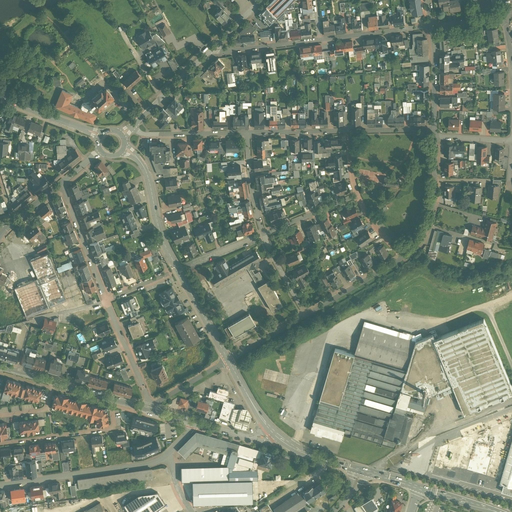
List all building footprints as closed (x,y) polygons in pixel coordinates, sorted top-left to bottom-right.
[(293,0),(271,0),(266,6),(270,10),(269,10),(276,18),(275,19),(279,23),(282,23),(285,22),(285,20),(284,10),(286,8),(293,1),(293,0)] [(310,0),(298,0),(298,3),(302,2),(303,8),(306,8),(307,12),(312,11),(310,0)] [(423,13),(420,0),(410,0),(411,4),(410,4),(411,10),(412,10),(413,15),(423,13)] [(450,9),(451,8),(449,1),(449,0),(440,0),(442,10),(450,9)] [(459,0),(453,0),(449,1),(451,8),(450,9),(451,11),(451,10),(456,9),(456,10),(461,9),(459,0)] [(293,1),(286,8),(286,10),(295,9),(293,1)] [(369,2),(359,3),(360,11),(370,10),(369,2)] [(270,10),(266,6),(258,14),(260,16),(262,18),(265,21),(267,23),(269,25),(275,19),(276,18),(269,10),(270,10)] [(402,8),(397,7),(398,12),(399,17),(393,17),(394,20),(394,26),(405,24),(404,16),(403,15),(402,15),(402,8)] [(229,17),(222,9),(219,12),(218,12),(215,15),(223,23),(229,17)] [(184,34),(193,27),(182,14),(178,17),(182,23),(173,31),(182,42),(187,38),(184,34)] [(385,14),(377,16),(379,28),(389,26),(388,18),(385,19),(385,14)] [(371,16),(369,17),(369,21),(368,21),(369,29),(379,28),(377,16),(377,15),(371,16)] [(344,18),(339,18),(340,24),(334,25),(335,33),(346,32),(344,18)] [(357,22),(357,18),(352,19),(353,31),(363,30),(362,22),(357,22)] [(334,25),(329,25),(328,20),(323,20),(324,26),(325,34),(335,33),(334,25)] [(250,22),(234,37),(235,46),(255,43),(254,34),(252,32),(256,28),(253,25),(250,22)] [(292,23),(291,23),(292,27),(289,27),(290,30),(289,30),(289,32),(290,32),(290,39),(301,37),(300,30),(300,29),(297,30),(296,22),(292,23)] [(309,23),(305,24),(306,29),(300,30),(301,37),(311,36),(309,23)] [(165,24),(158,27),(163,37),(170,34),(165,24)] [(280,31),(280,26),(275,27),(275,32),(274,32),(275,35),(273,35),(274,38),(275,38),(276,41),(287,39),(286,32),(286,30),(280,31)] [(497,28),(483,30),(484,35),(488,34),(489,42),(490,42),(489,41),(493,40),(493,41),(499,40),(497,28)] [(148,31),(145,33),(144,32),(140,35),(140,36),(137,38),(143,48),(147,45),(146,45),(150,43),(154,41),(155,40),(152,36),(151,37),(148,31)] [(422,33),(413,34),(413,44),(412,44),(413,48),(413,62),(428,61),(427,38),(426,38),(425,36),(423,36),(422,33)] [(165,42),(156,34),(152,36),(155,40),(158,46),(165,42)] [(402,35),(392,36),(393,44),(394,50),(399,49),(399,44),(400,44),(400,45),(403,45),(402,35)] [(387,37),(375,38),(376,47),(380,47),(380,50),(387,49),(387,46),(388,46),(387,37)] [(375,38),(363,40),(364,47),(365,49),(366,49),(366,50),(373,50),(373,48),(376,47),(375,38)] [(448,38),(439,39),(440,49),(449,49),(449,48),(452,48),(452,47),(452,43),(448,43),(448,38)] [(352,41),(344,42),(345,51),(349,51),(350,62),(357,61),(356,54),(354,54),(353,50),(352,41)] [(344,42),(336,43),(336,50),(337,52),(343,51),(345,51),(344,42)] [(320,45),(313,46),(312,46),(314,55),(322,54),(321,52),(320,45)] [(313,46),(299,48),(300,57),(306,56),(314,55),(312,46),(313,46)] [(152,53),(147,57),(148,59),(147,63),(151,63),(152,66),(167,57),(165,55),(166,51),(163,51),(161,48),(152,53)] [(493,50),(486,50),(487,61),(493,61),(493,62),(496,62),(496,64),(501,64),(501,63),(501,60),(503,60),(502,52),(500,52),(500,50),(494,50),(494,49),(493,50)] [(274,51),(265,52),(266,60),(268,71),(276,70),(275,63),(274,59),(275,59),(274,56),(274,51)] [(259,53),(250,54),(251,62),(252,69),(256,68),(256,64),(260,63),(260,61),(259,53)] [(245,55),(236,56),(238,70),(243,70),(242,65),(246,64),(245,55)] [(178,65),(174,58),(168,61),(173,71),(177,69),(176,67),(178,65)] [(218,58),(214,62),(213,62),(211,63),(211,65),(208,68),(208,69),(215,76),(217,73),(218,73),(216,72),(224,65),(218,58)] [(428,64),(420,64),(413,64),(413,69),(420,69),(420,75),(428,75),(428,64)] [(215,76),(208,69),(200,76),(205,81),(204,82),(207,85),(209,83),(209,82),(214,77),(216,79),(220,76),(217,73),(215,76)] [(136,70),(123,82),(129,89),(142,77),(136,70)] [(503,72),(494,72),(495,84),(504,83),(503,72)] [(234,73),(226,74),(228,83),(235,83),(234,73)] [(454,73),(440,73),(440,83),(448,83),(448,78),(455,77),(454,73)] [(420,75),(419,75),(419,84),(428,84),(428,75),(420,75)] [(53,77),(55,87),(61,85),(58,76),(53,77)] [(84,81),(82,78),(76,83),(78,86),(84,81)] [(452,84),(440,84),(440,93),(453,93),(453,89),(452,84)] [(103,91),(101,89),(98,92),(99,93),(93,99),(94,100),(90,103),(91,104),(89,105),(93,109),(94,107),(98,112),(103,107),(104,108),(109,104),(108,102),(113,98),(106,89),(103,91)] [(428,90),(420,90),(420,94),(420,99),(428,99),(428,90)] [(72,95),(62,91),(55,107),(70,113),(78,116),(93,122),(96,115),(87,112),(80,109),(68,104),(72,95)] [(498,93),(494,93),(494,101),(504,101),(504,93),(498,93)] [(450,97),(440,97),(440,106),(444,106),(444,107),(446,107),(446,106),(457,106),(457,102),(452,102),(450,102),(450,97)] [(91,110),(93,109),(89,105),(91,104),(90,103),(94,100),(93,99),(89,102),(82,103),(80,109),(87,112),(89,109),(89,108),(91,110)] [(182,106),(174,99),(167,106),(168,107),(174,113),(175,113),(182,106)] [(504,101),(494,101),(493,101),(492,107),(492,109),(498,109),(504,109),(504,101)] [(383,125),(383,117),(379,117),(378,102),(375,102),(375,107),(375,126),(383,125)] [(361,103),(357,103),(356,104),(352,105),(352,109),(353,109),(353,114),(352,114),(352,124),(360,124),(360,114),(361,114),(361,104),(361,103)] [(339,104),(337,106),(334,106),(334,110),(334,115),(334,125),(342,124),(342,121),(343,120),(343,116),(342,115),(342,111),(343,111),(343,105),(342,104),(339,104)] [(174,113),(168,107),(164,110),(169,115),(171,117),(174,113)] [(404,125),(404,116),(399,116),(399,107),(396,107),(396,113),(396,125),(404,125)] [(191,116),(193,116),(194,115),(194,112),(202,112),(202,108),(200,108),(200,109),(195,109),(195,108),(190,108),(190,116),(191,116)] [(164,110),(163,109),(162,109),(161,110),(160,111),(156,116),(161,121),(161,122),(164,119),(169,115),(164,110)] [(225,110),(219,110),(220,129),(227,128),(227,120),(224,120),(224,115),(225,115),(225,110)] [(202,113),(202,112),(194,112),(194,115),(193,116),(194,120),(192,120),(192,126),(194,126),(194,129),(202,129),(202,117),(203,116),(203,114),(202,113)] [(262,112),(254,112),(254,118),(254,128),(263,128),(263,118),(262,118),(262,112)] [(15,116),(11,115),(6,128),(11,130),(13,126),(12,125),(15,116)] [(26,120),(15,116),(12,125),(13,125),(13,124),(18,126),(18,127),(22,129),(26,120)] [(164,119),(161,122),(161,121),(158,125),(162,129),(168,123),(164,119)] [(459,120),(449,119),(449,128),(458,129),(459,120)] [(481,121),(471,120),(470,125),(470,126),(469,129),(470,129),(470,130),(481,130),(481,121)] [(491,121),(491,125),(490,131),(500,131),(501,121),(491,121)] [(42,126),(42,127),(35,124),(31,122),(27,131),(28,131),(33,133),(38,135),(39,135),(40,132),(42,126)] [(201,139),(193,139),(193,148),(197,148),(197,154),(198,154),(201,154),(201,148),(202,148),(201,139)] [(341,139),(330,139),(330,141),(327,141),(327,139),(324,139),(325,143),(325,149),(332,149),(332,147),(341,147),(341,139)] [(266,140),(256,140),(257,148),(271,147),(271,143),(268,143),(268,140),(266,140)] [(298,140),(290,140),(290,151),(298,151),(298,140)] [(237,141),(226,141),(226,144),(226,151),(232,151),(232,152),(235,152),(236,151),(238,151),(237,141)] [(218,142),(209,142),(209,150),(210,150),(214,150),(218,150),(218,142)] [(187,143),(177,143),(178,144),(177,144),(177,145),(177,147),(178,147),(178,155),(181,155),(183,155),(183,158),(187,158),(187,149),(187,143)] [(325,143),(320,144),(321,148),(321,149),(321,152),(332,151),(332,149),(325,149),(325,143)] [(165,149),(165,144),(157,145),(157,144),(151,144),(151,152),(153,152),(153,158),(153,160),(158,159),(158,160),(160,160),(170,160),(169,149),(165,149)] [(28,145),(18,145),(18,152),(18,153),(23,153),(28,154),(28,153),(28,145)] [(60,146),(56,146),(57,160),(62,160),(63,160),(65,158),(66,157),(66,145),(60,146)] [(454,145),(445,145),(445,151),(444,155),(453,156),(453,152),(454,145)] [(271,147),(257,148),(257,156),(267,156),(269,156),(269,152),(271,152),(271,147)] [(486,147),(478,147),(477,154),(477,159),(479,162),(488,162),(489,156),(486,156),(486,147)] [(504,148),(496,148),(495,158),(503,158),(503,157),(504,148)] [(66,157),(65,158),(71,165),(81,158),(75,150),(66,157)] [(309,153),(301,153),(301,161),(306,161),(306,169),(311,169),(311,161),(309,161),(309,160),(311,160),(312,160),(312,153),(309,153)] [(341,156),(333,157),(334,161),(325,163),(326,167),(328,166),(342,165),(341,156)] [(62,160),(55,166),(61,174),(71,165),(65,158),(63,160),(62,160)] [(158,159),(153,160),(151,160),(157,174),(163,174),(169,173),(169,169),(162,169),(162,164),(160,164),(160,160),(158,160),(158,159)] [(101,161),(94,167),(96,169),(95,170),(99,176),(100,176),(102,179),(105,177),(102,174),(108,170),(101,161)] [(258,161),(253,162),(254,171),(263,170),(263,169),(270,169),(269,165),(263,166),(262,161),(258,161)] [(451,163),(445,163),(445,173),(453,174),(457,174),(458,169),(455,169),(455,165),(453,165),(453,163),(451,163)] [(240,165),(227,167),(227,171),(228,179),(234,178),(234,177),(236,177),(236,174),(240,174),(240,173),(240,165)] [(342,165),(328,166),(329,173),(334,172),(334,177),(334,178),(341,177),(340,175),(343,175),(342,165)] [(111,167),(108,170),(113,176),(116,174),(111,167)] [(40,179),(33,172),(28,176),(35,184),(40,179)] [(264,175),(255,176),(256,184),(271,182),(276,181),(275,176),(264,177),(264,175)] [(35,184),(31,187),(37,194),(49,183),(43,176),(35,184)] [(396,180),(385,178),(383,185),(395,187),(397,185),(400,186),(402,184),(400,182),(398,182),(396,180)] [(176,179),(165,180),(166,189),(177,188),(176,179)] [(246,181),(238,182),(238,187),(239,190),(247,189),(246,181)] [(314,181),(308,183),(311,193),(306,195),(310,204),(318,201),(316,196),(318,195),(316,188),(314,181)] [(271,182),(256,184),(257,191),(266,190),(265,185),(267,185),(272,185),(271,182)] [(340,183),(332,186),(333,189),(334,189),(337,196),(347,191),(344,183),(341,184),(340,183)] [(76,185),(68,188),(72,200),(81,196),(80,194),(76,185)] [(499,185),(489,185),(489,191),(488,197),(488,196),(497,197),(497,198),(499,185)] [(102,187),(104,194),(110,193),(109,187),(105,188),(104,186),(102,187)] [(125,190),(122,191),(124,194),(127,193),(128,197),(138,193),(135,186),(131,187),(125,190)] [(453,186),(445,186),(444,197),(452,197),(453,197),(453,191),(452,191),(453,187),(453,186)] [(481,187),(471,186),(471,187),(467,186),(466,192),(466,191),(471,192),(471,200),(470,200),(470,201),(479,202),(480,202),(480,197),(481,187)] [(247,189),(239,190),(239,193),(240,197),(248,196),(247,189)] [(33,197),(28,190),(24,193),(22,195),(19,198),(17,199),(23,206),(33,197)] [(138,193),(128,197),(129,199),(130,199),(132,203),(136,201),(140,200),(138,193)] [(179,195),(167,197),(169,207),(181,205),(179,195)] [(266,195),(258,197),(260,204),(277,200),(277,199),(277,197),(271,199),(270,196),(269,195),(266,196),(266,195)] [(61,198),(52,202),(58,217),(67,214),(65,210),(61,198)] [(17,199),(11,204),(13,207),(12,208),(13,209),(14,208),(16,211),(23,206),(17,199)] [(277,200),(260,204),(262,212),(269,210),(268,206),(270,205),(272,206),(275,205),(276,206),(281,205),(280,199),(278,199),(277,199),(277,200)] [(83,201),(74,205),(78,215),(86,212),(87,212),(87,211),(83,201)] [(236,207),(228,209),(230,214),(233,213),(251,208),(249,201),(241,203),(242,207),(237,209),(236,207)] [(46,206),(37,213),(39,215),(36,217),(42,224),(45,221),(46,222),(50,219),(48,216),(52,212),(46,206)] [(143,206),(135,209),(139,218),(142,217),(145,218),(146,215),(143,206)] [(354,206),(350,208),(349,207),(343,210),(343,211),(341,212),(343,216),(345,215),(347,218),(347,219),(349,218),(357,214),(354,206)] [(251,208),(233,213),(234,216),(238,215),(239,218),(242,218),(244,217),(252,216),(251,208)] [(280,211),(269,215),(271,223),(283,219),(280,211)] [(92,214),(87,216),(87,215),(87,216),(79,219),(83,228),(91,225),(93,224),(92,221),(91,222),(91,221),(99,218),(100,219),(97,212),(92,214)] [(187,220),(181,221),(177,222),(177,227),(188,223),(193,221),(190,212),(185,213),(187,220)] [(133,219),(131,213),(125,215),(123,214),(122,216),(121,217),(124,223),(133,219)] [(180,213),(170,215),(171,223),(177,222),(181,221),(180,213)] [(136,226),(133,219),(124,223),(127,230),(130,231),(131,228),(136,226)] [(327,219),(319,222),(320,223),(323,230),(323,231),(326,230),(329,236),(335,234),(332,225),(330,226),(327,219)] [(360,219),(352,224),(355,228),(352,230),(354,233),(356,231),(356,230),(364,225),(360,219)] [(496,222),(487,220),(484,228),(482,236),(482,237),(491,240),(496,222)] [(70,222),(62,225),(65,233),(73,230),(70,222)] [(252,223),(249,224),(248,222),(243,224),(243,225),(242,226),(243,229),(244,234),(254,232),(252,223)] [(314,224),(305,228),(309,237),(311,237),(312,239),(317,237),(316,234),(318,234),(316,230),(314,225),(314,224)] [(41,242),(47,238),(36,225),(25,234),(27,236),(23,239),(26,243),(30,240),(32,241),(37,237),(41,242)] [(208,225),(194,230),(197,239),(207,235),(209,242),(214,240),(211,233),(212,233),(210,229),(208,225)] [(484,228),(473,225),(470,233),(482,236),(484,228)] [(180,229),(172,232),(176,243),(188,237),(185,230),(184,227),(180,229)] [(92,228),(84,231),(88,241),(96,238),(102,236),(100,231),(94,233),(93,229),(93,228),(92,228)] [(65,233),(65,234),(67,240),(64,241),(66,244),(69,243),(77,240),(76,237),(75,233),(74,233),(74,231),(73,230),(65,233)] [(437,230),(431,250),(438,251),(439,246),(443,233),(443,232),(437,230)] [(368,231),(357,239),(360,245),(361,246),(364,244),(367,242),(373,238),(368,231)] [(300,232),(291,236),(293,240),(295,244),(303,241),(300,232)] [(452,236),(444,233),(444,234),(443,233),(439,246),(448,249),(452,236)] [(484,243),(469,239),(467,248),(466,252),(473,254),(474,250),(477,251),(477,252),(481,253),(484,243)] [(148,250),(140,254),(141,257),(143,257),(143,258),(151,255),(154,262),(159,260),(157,255),(158,254),(155,247),(153,248),(150,240),(145,242),(148,250)] [(97,242),(89,245),(93,254),(105,250),(105,249),(103,244),(99,246),(98,242),(97,242)] [(193,243),(185,246),(189,257),(197,253),(193,243)] [(38,253),(48,248),(46,244),(36,249),(38,253)] [(383,245),(376,250),(381,259),(389,255),(383,245)] [(78,250),(72,252),(75,258),(70,259),(72,263),(84,259),(80,249),(78,250)] [(438,251),(431,250),(430,256),(435,260),(438,251)] [(25,316),(66,301),(49,252),(30,259),(37,278),(37,279),(14,287),(10,277),(2,273),(4,268),(0,266),(0,282),(8,286),(10,292),(13,291),(15,291),(16,293),(21,293),(24,301),(24,311),(25,316)] [(215,286),(249,268),(271,311),(282,305),(269,279),(265,282),(259,271),(255,273),(252,268),(260,264),(258,261),(261,260),(257,252),(228,266),(225,260),(216,265),(219,272),(211,277),(215,286)] [(296,253),(285,257),(289,265),(299,261),(296,253)] [(102,254),(94,257),(98,266),(106,263),(109,262),(107,258),(104,259),(102,254)] [(368,254),(360,259),(366,268),(373,264),(368,254)] [(141,257),(134,260),(138,271),(147,267),(143,258),(143,257),(141,257)] [(346,261),(341,264),(344,268),(343,269),(341,270),(342,271),(347,279),(354,274),(346,261)] [(70,262),(61,265),(63,270),(72,267),(70,262)] [(132,275),(127,263),(118,267),(120,272),(124,270),(127,278),(129,277),(132,275)] [(87,265),(79,268),(78,265),(73,267),(76,275),(80,273),(82,279),(91,276),(87,265)] [(305,265),(292,272),(296,280),(297,279),(302,288),(305,286),(307,285),(302,276),(309,272),(305,265)] [(337,266),(331,270),(333,272),(335,275),(336,275),(340,272),(337,266)] [(110,268),(101,271),(104,278),(112,275),(110,268)] [(335,275),(333,272),(328,275),(330,278),(329,279),(333,287),(340,282),(336,275),(335,275)] [(113,276),(105,279),(108,287),(116,284),(113,276)] [(91,278),(79,283),(81,289),(85,288),(87,292),(96,289),(94,286),(93,281),(91,278)] [(179,313),(184,309),(180,303),(181,303),(175,293),(175,294),(171,287),(160,294),(162,297),(160,298),(166,307),(170,314),(171,313),(173,316),(179,313)] [(133,298),(121,303),(125,313),(129,312),(134,310),(133,309),(132,310),(130,303),(135,301),(133,298)] [(249,314),(228,326),(228,327),(231,331),(227,333),(227,334),(233,344),(258,329),(255,325),(249,314)] [(136,319),(131,321),(132,324),(131,325),(131,324),(128,326),(133,338),(143,333),(139,322),(144,320),(143,316),(136,319)] [(188,317),(175,324),(181,334),(193,327),(188,317)] [(54,322),(45,319),(42,328),(46,329),(52,330),(53,331),(54,325),(55,322),(54,322)] [(400,337),(363,326),(354,354),(340,404),(320,399),(315,415),(313,423),(351,435),(395,448),(397,440),(400,441),(400,440),(406,442),(413,416),(410,414),(411,411),(413,411),(414,408),(424,411),(428,398),(425,397),(453,386),(464,414),(511,394),(511,387),(484,319),(438,337),(436,333),(415,341),(405,338),(407,333),(403,331),(403,332),(401,332),(400,337)] [(14,323),(7,325),(5,331),(11,333),(12,331),(13,326),(14,323)] [(110,331),(107,323),(96,328),(100,335),(110,331)] [(193,327),(181,334),(187,345),(199,339),(199,338),(193,327)] [(112,336),(108,338),(109,338),(101,342),(101,341),(105,350),(116,346),(112,336)] [(155,339),(145,344),(144,344),(147,349),(158,345),(155,339)] [(52,344),(45,342),(43,349),(51,351),(52,344)] [(145,343),(136,347),(141,358),(149,354),(147,349),(144,344),(145,344),(145,343)] [(19,352),(7,348),(4,358),(16,362),(19,352)] [(31,349),(29,355),(24,353),(21,363),(27,365),(28,365),(32,366),(34,356),(35,356),(36,351),(31,349)] [(335,349),(320,399),(340,404),(354,354),(335,349)] [(69,351),(68,354),(66,360),(73,361),(77,362),(79,354),(76,353),(71,351),(69,351)] [(111,358),(114,366),(119,364),(120,364),(123,362),(120,354),(111,358)] [(35,356),(34,356),(32,366),(43,369),(45,359),(35,356)] [(105,358),(104,358),(105,359),(107,363),(106,363),(107,365),(107,364),(109,370),(115,367),(114,366),(111,358),(110,356),(105,358)] [(62,364),(56,362),(57,358),(54,358),(53,361),(51,360),(48,371),(59,374),(62,364)] [(140,364),(141,370),(148,368),(147,361),(140,364)] [(162,381),(168,378),(162,364),(160,365),(158,362),(152,365),(153,369),(151,370),(157,385),(163,383),(162,381)] [(129,379),(124,367),(119,370),(124,381),(129,379)] [(90,373),(78,370),(75,379),(87,382),(89,375),(90,373)] [(98,378),(89,375),(87,382),(87,384),(96,387),(98,378)] [(107,381),(98,378),(96,387),(104,389),(107,381)] [(15,382),(14,382),(13,381),(12,381),(7,379),(5,383),(4,387),(3,391),(10,393),(17,395),(18,393),(23,395),(25,387),(20,385),(21,383),(15,382)] [(123,385),(114,383),(112,391),(121,394),(123,385)] [(42,389),(26,385),(25,387),(23,395),(22,397),(38,401),(39,400),(39,397),(40,397),(41,393),(40,393),(42,389)] [(132,388),(123,385),(121,394),(130,396),(132,388)] [(228,391),(218,388),(216,393),(227,396),(228,391)] [(10,393),(3,391),(1,399),(8,401),(10,393)] [(216,393),(210,391),(208,396),(224,401),(226,402),(227,401),(228,396),(227,396),(216,393)] [(68,410),(72,399),(68,398),(69,397),(58,394),(57,395),(55,394),(51,406),(68,410)] [(187,400),(181,398),(179,405),(185,407),(187,400)] [(85,415),(89,404),(86,403),(87,402),(75,399),(75,400),(72,399),(68,410),(85,415)] [(205,402),(198,400),(195,408),(206,411),(204,417),(210,418),(212,409),(209,408),(210,405),(209,404),(210,400),(206,399),(205,402)] [(226,402),(224,401),(219,417),(230,420),(234,408),(233,408),(234,403),(227,401),(226,402)] [(89,404),(85,415),(96,418),(96,423),(98,423),(99,426),(109,424),(107,412),(108,411),(108,409),(107,408),(106,408),(105,408),(104,408),(97,406),(97,405),(91,404),(90,404),(89,404)] [(247,408),(234,408),(230,420),(233,426),(247,430),(251,415),(247,408)] [(157,422),(133,416),(130,425),(133,426),(132,428),(138,430),(145,432),(149,432),(151,433),(152,431),(154,432),(157,422)] [(27,421),(27,420),(19,421),(19,422),(20,428),(20,433),(24,432),(24,434),(30,433),(35,432),(35,431),(39,430),(39,426),(38,419),(29,420),(29,421),(27,421)] [(6,423),(0,423),(0,437),(7,436),(7,433),(9,433),(8,426),(6,426),(6,423)] [(351,435),(313,423),(310,431),(342,440),(344,434),(351,436),(351,435)] [(125,433),(115,434),(116,443),(122,442),(127,441),(125,433)] [(261,452),(196,433),(179,450),(184,456),(182,458),(184,461),(187,458),(186,457),(197,446),(200,447),(201,443),(232,452),(228,466),(229,466),(229,468),(229,470),(256,470),(258,463),(261,452)] [(102,436),(91,437),(92,446),(93,452),(100,451),(99,449),(95,449),(95,445),(103,444),(102,436)] [(140,444),(133,445),(135,456),(136,456),(143,455),(159,448),(160,448),(156,437),(150,439),(140,444)] [(76,438),(77,448),(82,448),(83,455),(89,454),(88,438),(76,438)] [(73,440),(62,441),(61,441),(61,442),(62,450),(63,454),(69,453),(68,450),(75,449),(74,440),(73,440)] [(55,442),(44,444),(45,452),(52,451),(53,458),(59,457),(58,450),(56,450),(55,442)] [(39,444),(29,446),(30,453),(31,460),(35,460),(37,460),(40,459),(42,459),(42,452),(40,452),(39,444)] [(511,445),(501,484),(503,484),(501,491),(511,494),(511,445)] [(22,446),(13,447),(13,449),(14,456),(17,455),(17,459),(23,458),(22,455),(23,455),(22,446)] [(10,448),(0,449),(0,450),(2,462),(7,462),(6,457),(11,456),(10,450),(10,448)] [(159,448),(143,455),(136,456),(136,458),(144,457),(160,450),(159,448)] [(274,455),(261,452),(258,463),(266,465),(265,468),(269,469),(269,466),(271,466),(274,455)] [(27,461),(25,461),(27,477),(37,475),(35,460),(31,460),(27,461)] [(15,470),(15,465),(9,465),(10,471),(11,479),(22,477),(21,469),(15,470)] [(229,468),(181,469),(181,482),(192,482),(229,481),(229,470),(229,468)] [(152,469),(87,478),(88,487),(153,478),(152,469)] [(256,470),(229,470),(229,481),(252,480),(257,480),(257,470),(256,470)] [(87,478),(77,480),(77,483),(79,488),(88,487),(87,478)] [(252,480),(192,482),(193,504),(252,502),(252,480)] [(323,481),(315,486),(314,485),(312,486),(305,491),(303,492),(309,500),(309,501),(310,502),(313,500),(312,499),(328,488),(323,481)] [(59,482),(48,484),(49,487),(50,493),(56,492),(57,498),(61,497),(60,491),(59,482)] [(23,488),(17,489),(19,500),(25,499),(23,488)] [(17,489),(11,490),(12,501),(19,500),(17,489)] [(138,494),(124,504),(129,511),(152,511),(165,503),(157,492),(138,494)] [(302,493),(276,510),(275,511),(276,511),(288,511),(307,500),(308,501),(309,500),(303,492),(302,493)] [(372,498),(362,504),(366,511),(368,511),(369,511),(370,511),(372,511),(372,510),(378,506),(372,498)] [(399,511),(402,503),(392,501),(390,508),(389,508),(388,511),(399,511)] [(105,511),(100,503),(84,511),(105,511)]
